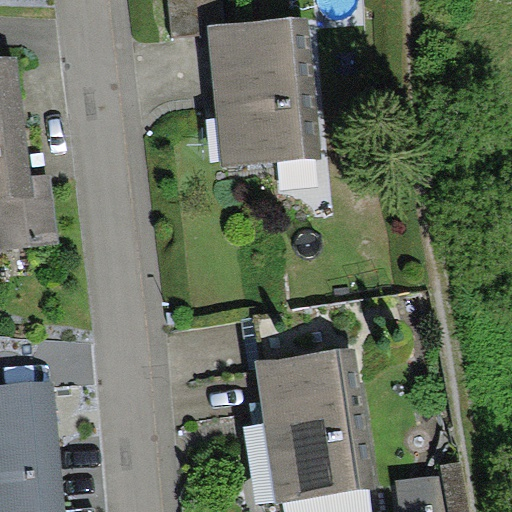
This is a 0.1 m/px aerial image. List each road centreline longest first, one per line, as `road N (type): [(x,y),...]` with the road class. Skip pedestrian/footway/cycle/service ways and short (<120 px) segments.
road 1 (residential): [(478,511),(414,88),(414,0)]
road 2 (residential): [(86,0),(136,511)]
